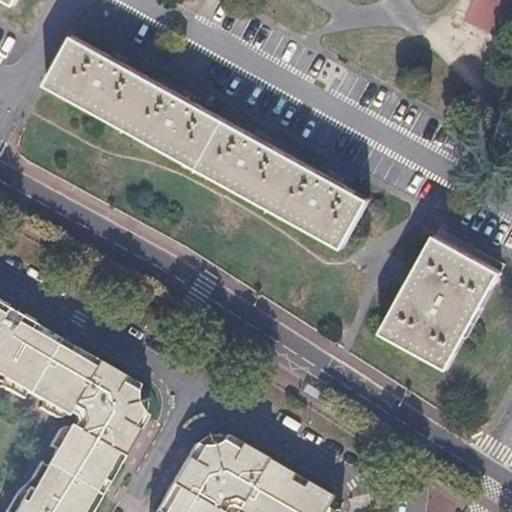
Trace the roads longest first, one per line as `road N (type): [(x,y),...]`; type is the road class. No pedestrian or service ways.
road 1 (residential): [(144,0),(506,205)]
road 2 (tertiary): [(246,321),(0,180)]
road 3 (tertiary): [(483,473),(246,321)]
road 4 (residential): [(197,389),(0,277)]
road 5 (residential): [(361,493),(350,476),(197,389)]
road 6 (residential): [(131,511),(197,389)]
